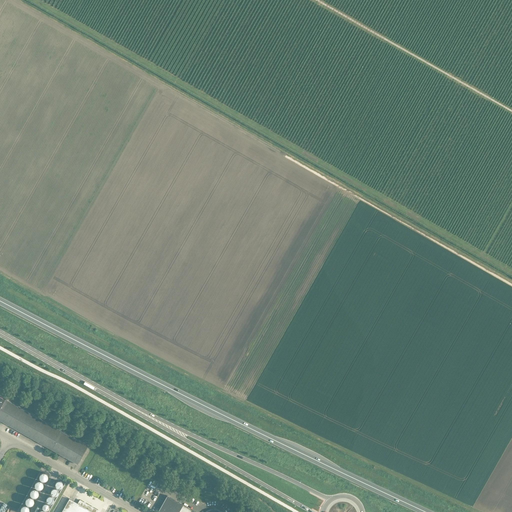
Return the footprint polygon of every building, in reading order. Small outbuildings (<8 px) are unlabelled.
[(0,396),(0,420),(77,464),(87,446),(0,396)] [(39,476),(39,477),(40,479),(42,481),(44,481),(45,481),(47,479),(48,478),(48,476),(47,474),(46,473),(44,472),(42,473),(40,474),(39,476)] [(31,474),(28,481),(34,484),(37,477),(31,474)] [(35,483),(35,485),(35,487),(37,488),(39,489),(41,489),(42,487),(43,486),(43,484),(42,482),(41,481),(39,480),(37,481),(36,482),(35,483)] [(27,482),(23,488),(29,492),(33,486),(27,482)] [(30,492),(30,494),(31,495),(32,497),(34,497),(36,497),(38,496),(38,494),(38,492),(38,490),(36,489),(34,489),(33,489),(31,490),(30,492)] [(158,511),(160,511),(178,511),(183,505),(167,496),(158,511)] [(25,500),(25,502),(26,504),(27,505),(29,506),(31,505),(33,504),(34,502),(34,500),(33,499),(31,497),(30,497),(28,497),(26,498),(25,500)] [(16,499),(14,506),(21,508),(23,501),(16,499)] [(79,500),(77,503),(69,499),(61,511),(96,511),(97,510),(79,500)]
